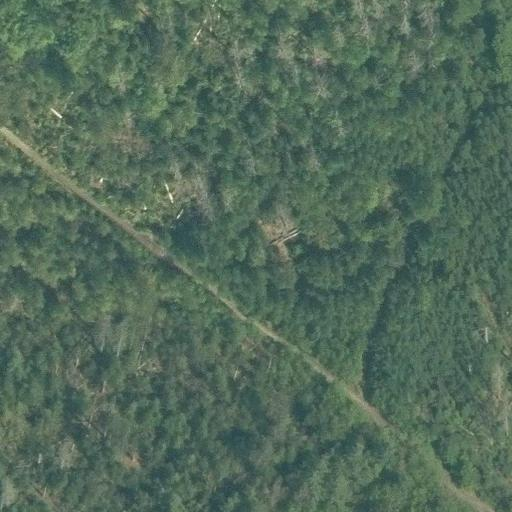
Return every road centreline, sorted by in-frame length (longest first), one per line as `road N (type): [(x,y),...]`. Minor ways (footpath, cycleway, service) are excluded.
road 1 (track): [(352,415),(0,143)]
road 2 (track): [(478,511),(352,415)]
